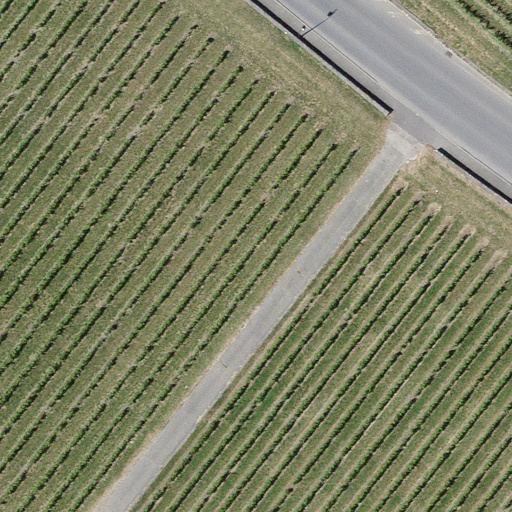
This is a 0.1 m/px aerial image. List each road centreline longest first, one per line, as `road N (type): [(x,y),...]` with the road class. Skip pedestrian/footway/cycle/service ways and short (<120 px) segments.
road 1 (track): [(441,91),(113,511)]
road 2 (tertiary): [(511,138),(322,0)]
